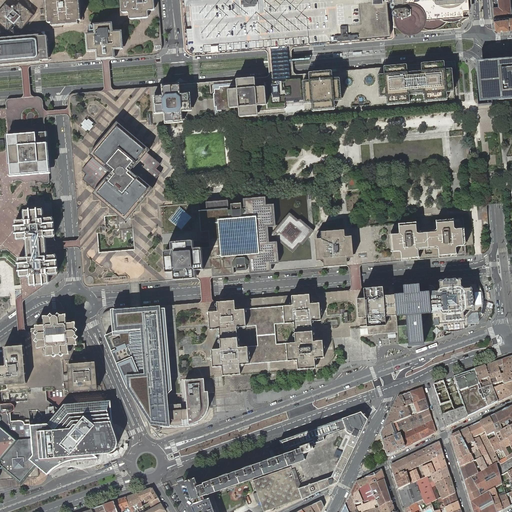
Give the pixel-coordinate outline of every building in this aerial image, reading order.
[(44,0),(45,13),(48,13),(49,24),(52,23),(53,29),(63,28),(63,25),(79,24),(78,21),(84,20),(83,10),(80,10),(79,0),(44,0)] [(122,0),(123,13),(124,14),(125,14),(129,14),(130,14),(130,15),(131,15),(131,19),(131,20),(132,21),(133,21),(148,20),(149,20),(150,19),(150,18),(149,14),(150,13),(150,12),(155,12),(156,12),(156,11),(155,0),(122,0)] [(184,0),(189,47),(193,50),(270,44),(279,43),(289,42),(291,42),(394,34),(394,28),(393,18),(393,15),(393,12),(392,5),(391,0),(184,0)] [(421,30),(423,28),(426,29),(428,30),(431,30),(434,30),(438,29),(441,27),(443,26),(445,25),(446,22),(449,23),(452,22),(455,22),(457,21),(459,21),(461,20),(463,18),(469,17),(469,10),(470,8),(471,5),(472,1),(471,0),(391,0),(392,5),(393,12),(393,15),(393,18),(394,28),(398,28),(400,30),(403,32),(405,33),(409,34),(412,34),(416,33),(418,32),(421,30)] [(492,0),(493,6),(494,14),(511,12),(510,0),(492,0)] [(6,4),(0,11),(0,24),(9,32),(14,25),(15,26),(16,25),(22,30),(35,15),(20,3),(14,10),(6,4)] [(511,15),(509,16),(494,18),(495,29),(496,30),(510,28),(511,27),(511,15)] [(113,22),(94,23),(95,33),(86,34),(87,52),(93,52),(96,52),(97,60),(106,59),(116,58),(116,50),(124,49),(122,31),(114,31),(113,22)] [(40,35),(0,37),(0,65),(25,64),(42,62),(42,61),(48,60),(49,60),(49,59),(47,36),(40,36),(40,35)] [(274,76),(278,76),(283,75),(287,75),(290,75),(289,60),(288,46),(289,46),(289,42),(279,43),(270,44),(270,48),(271,48),(272,61),(274,76)] [(511,57),(493,59),(497,100),(511,98),(511,57)] [(255,198),(192,203),(194,231),(162,234),(160,206),(171,205),(170,187),(171,180),(174,172),(173,159),(171,151),(160,143),(158,126),(161,126),(161,124),(201,120),(201,117),(201,116),(200,114),(200,111),(208,110),(215,110),(216,116),(220,116),(220,118),(249,116),(251,115),(285,113),(286,113),(292,112),(296,112),(348,107),(349,110),(352,110),(352,109),(352,107),(351,107),(351,106),(351,105),(351,104),(352,103),(352,102),(353,102),(354,102),(354,100),(355,99),(356,97),(357,97),(357,96),(358,96),(359,95),(360,95),(361,95),(362,95),(363,96),(364,96),(365,97),(365,98),(366,98),(366,99),(366,100),(367,101),(368,101),(369,101),(370,102),(370,103),(371,104),(371,105),(371,106),(370,106),(370,107),(370,108),(374,108),(374,105),(454,98),(454,94),(457,94),(455,69),(455,61),(436,63),(436,68),(429,69),(429,63),(399,66),(399,71),(392,72),(392,66),(324,72),(324,76),(317,77),(317,73),(297,74),(290,75),(287,75),(287,79),(302,78),(303,100),(299,100),(299,102),(294,102),(294,100),(290,100),(287,101),(287,108),(286,108),(286,110),(276,110),(276,109),(257,110),(239,112),(238,107),(235,107),(235,112),(222,113),(221,111),(217,111),(217,107),(215,107),(214,99),(199,100),(199,98),(200,98),(201,98),(201,97),(202,96),(202,95),(201,94),(201,93),(200,93),(199,93),(198,90),(198,88),(199,88),(199,87),(200,86),(201,86),(210,85),(211,85),(213,85),(221,84),(221,86),(237,85),(236,83),(255,81),(255,84),(264,83),(263,81),(274,80),(279,79),(278,76),(274,76),(266,77),(209,82),(138,88),(108,90),(77,93),(74,93),(71,94),(70,95),(68,97),(68,99),(69,111),(75,191),(80,244),(83,280),(83,283),(84,284),(85,285),(87,286),(89,287),(91,287),(132,284),(205,278),(355,265),(467,256),(466,246),(464,228),(464,220),(432,222),(432,225),(426,225),(421,225),(421,223),(370,227),(352,229),(350,229),(348,229),(316,232),(314,232),(314,231),(314,228),(312,202),(311,201),(311,199),(307,199),(309,224),(307,226),(308,237),(310,239),(312,259),(267,263),(266,262),(261,269),(249,259),(249,260),(250,261),(250,264),(247,265),(247,266),(236,267),(236,265),(233,266),(233,263),(234,261),(233,261),(229,265),(203,267),(198,267),(198,262),(194,263),(194,268),(177,270),(175,252),(193,251),(193,256),(197,256),(197,251),(202,250),(212,250),(213,249),(211,227),(204,221),(218,205),(229,215),(230,214),(229,213),(228,210),(232,210),(231,208),(242,207),(242,209),(245,209),(246,212),(245,213),(246,214),(255,202),(255,198)] [(221,86),(219,86),(220,89),(215,89),(215,94),(214,94),(214,99),(215,107),(217,107),(217,111),(221,111),(222,113),(235,112),(235,107),(238,107),(239,112),(239,117),(258,115),(257,110),(276,109),(276,110),(286,110),(286,108),(287,108),(287,101),(290,100),(294,100),(294,102),(299,102),(299,100),(303,100),(302,78),(287,79),(287,75),(283,75),(278,76),(279,79),(274,80),(263,81),(264,83),(255,84),(255,81),(255,77),(236,78),(236,83),(237,85),(221,86)] [(21,169),(21,174),(39,173),(39,168),(39,162),(45,162),(49,161),(47,143),(43,143),(37,144),(37,138),(36,133),(18,135),(19,139),(19,145),(13,146),(9,146),(10,164),(15,164),(20,163),(21,169)] [(229,208),(228,200),(206,202),(207,210),(199,211),(201,232),(209,232),(210,247),(202,248),(195,249),(194,241),(172,243),(173,251),(165,251),(167,273),(175,272),(176,280),(197,278),(196,270),(203,270),(212,269),(213,277),(234,275),(234,267),(236,267),(237,271),(247,270),(247,266),(250,266),(250,274),(272,272),(271,264),(279,263),(277,242),(269,242),(269,240),(278,239),(293,252),(299,244),(302,244),(308,237),(313,231),(307,226),(300,219),(297,220),(290,213),(277,229),(268,229),(268,227),(276,226),(274,204),(266,205),(266,197),(255,198),(244,199),(245,207),(242,207),(242,203),(231,204),(231,208),(229,208)] [(193,217),(180,207),(170,219),(182,230),(193,217)] [(30,276),(31,284),(32,285),(48,284),(49,282),(49,274),(57,273),(58,272),(56,256),(55,255),(47,255),(46,249),(46,244),(45,237),(53,236),(55,235),(53,219),(52,217),(44,218),(43,210),(41,209),(26,210),(24,212),(25,220),(17,220),(16,222),(17,238),(19,239),(27,238),(27,245),(28,250),(28,257),(20,258),(19,259),(20,275),(22,276),(30,276)] [(435,291),(429,291),(431,312),(431,313),(433,332),(434,331),(437,327),(441,330),(443,331),(447,331),(451,331),(454,331),(458,331),(462,330),(467,328),(467,324),(467,317),(469,315),(471,313),(479,312),(481,312),(482,310),(482,307),(483,305),(483,302),(483,298),(483,295),(482,292),(481,290),(480,286),(478,283),(476,280),(475,277),(461,278),(439,280),(440,287),(438,290),(435,291)] [(409,341),(410,344),(423,343),(423,340),(433,339),(433,332),(431,313),(431,312),(429,291),(425,292),(420,292),(419,283),(403,285),(404,293),(395,294),(396,315),(398,332),(399,342),(409,341)] [(395,294),(394,290),(383,291),(383,287),(364,289),(364,292),(360,293),(360,298),(357,299),(358,317),(362,317),(366,317),(367,324),(367,326),(360,326),(360,327),(360,329),(361,335),(376,334),(398,332),(396,315),(395,294)] [(293,305),(288,305),(284,306),(244,309),(235,310),(235,300),(217,302),(218,311),(209,312),(210,329),(220,329),(220,338),(221,349),(212,349),(213,367),(223,366),(223,375),(241,374),(240,365),(248,364),(288,361),(297,360),(298,369),(316,368),(315,358),(324,357),(323,340),(313,341),(313,331),(312,321),(321,320),(320,303),(310,304),(309,294),(292,296),(293,305)] [(181,380),(174,305),(134,308),(127,309),(112,310),(108,310),(106,311),(105,313),(103,315),(102,317),(101,319),(101,321),(101,324),(106,335),(129,388),(137,407),(140,412),(143,416),(147,419),(151,422),(155,423),(160,424),(165,425),(170,425),(178,425),(184,425),(190,424),(195,423),(199,421),(202,418),(205,415),(207,411),(209,407),(210,403),(210,397),(209,395),(209,393),(209,391),(206,391),(204,378),(181,380)] [(467,317),(467,324),(479,323),(479,312),(471,313),(469,315),(467,317)] [(66,317),(45,318),(45,325),(39,325),(39,328),(38,328),(39,344),(40,344),(41,347),(44,347),(44,350),(47,349),(47,353),(50,353),(50,354),(67,352),(67,351),(69,351),(69,348),(72,348),(72,345),(75,344),(73,322),(67,323),(66,317)] [(0,385),(7,385),(27,383),(25,355),(24,345),(5,346),(6,365),(0,365),(0,385)] [(511,358),(511,357),(485,367),(489,378),(492,386),(499,383),(503,382),(504,385),(511,382),(511,358)] [(70,392),(98,389),(96,361),(71,363),(71,360),(63,361),(64,378),(65,390),(70,390),(70,392)] [(481,389),(492,386),(489,378),(485,367),(474,370),(476,374),(478,382),(479,385),(480,385),(481,389)] [(474,370),(454,378),(468,417),(487,407),(474,370)] [(500,386),(505,399),(511,395),(511,382),(504,385),(500,386)] [(485,400),(487,407),(498,402),(493,389),(492,386),(481,389),(485,400)] [(493,389),(498,402),(505,399),(500,386),(495,388),(493,389)] [(407,407),(411,406),(413,405),(426,400),(422,389),(412,392),(402,396),(405,405),(406,408),(407,407)] [(0,480),(15,479),(22,484),(27,478),(39,477),(38,466),(28,458),(32,453),(29,423),(29,420),(20,421),(12,421),(11,412),(12,412),(13,411),(14,410),(15,409),(15,407),(14,406),(14,405),(13,404),(12,404),(10,403),(1,404),(0,396),(0,480)] [(398,397),(393,408),(398,411),(404,408),(403,405),(405,405),(402,396),(398,397)] [(110,399),(63,403),(59,409),(54,414),(50,419),(46,422),(29,423),(32,453),(28,458),(38,466),(47,474),(49,471),(52,468),(57,465),(60,463),(62,462),(68,460),(74,459),(80,458),(89,458),(93,458),(99,457),(94,453),(99,453),(104,452),(107,453),(110,452),(112,451),(115,450),(116,448),(117,447),(118,445),(118,443),(118,441),(118,440),(117,438),(117,436),(112,424),(113,421),(110,399)] [(412,407),(415,415),(417,414),(429,410),(426,400),(413,405),(411,406),(412,407)] [(502,431),(511,426),(511,406),(504,411),(494,415),(502,431)] [(393,408),(383,428),(388,426),(396,423),(411,417),(407,407),(406,408),(404,408),(398,411),(393,408)] [(400,435),(405,448),(428,436),(427,434),(427,431),(428,430),(425,424),(432,421),(429,410),(417,414),(415,415),(411,417),(396,423),(388,426),(393,438),(400,435)] [(284,450),(285,450),(282,441),(312,431),(343,419),(357,414),(365,423),(358,437),(338,479),(337,481),(302,498),(302,499),(338,482),(367,420),(360,412),(311,429),(280,440),(281,441),(284,450)] [(289,449),(290,452),(301,448),(301,447),(302,448),(303,452),(304,453),(306,459),(305,459),(254,477),(255,480),(291,467),(299,488),(302,498),(337,481),(338,479),(358,437),(365,423),(357,414),(343,419),(312,431),(282,441),(285,450),(287,449),(289,449)] [(496,431),(497,434),(502,431),(494,415),(489,418),(496,431)] [(502,448),(499,444),(496,437),(491,440),(488,435),(494,432),(495,435),(497,434),(496,431),(489,418),(480,422),(485,432),(486,434),(487,436),(494,452),(495,451),(499,449),(500,451),(503,450),(502,448)] [(427,434),(428,436),(436,433),(436,432),(432,421),(425,424),(428,430),(427,431),(427,434)] [(473,438),(473,440),(475,443),(479,451),(482,458),(487,468),(496,463),(499,462),(499,461),(494,452),(487,436),(486,434),(485,432),(480,422),(468,428),(473,438)] [(380,434),(382,441),(393,438),(388,426),(383,428),(380,434)] [(507,440),(511,436),(511,426),(502,431),(497,434),(495,435),(496,437),(499,444),(507,440)] [(473,438),(468,428),(459,433),(464,444),(467,443),(472,441),(472,442),(471,443),(472,444),(473,444),(475,447),(473,448),(471,449),(469,450),(467,446),(466,447),(470,455),(471,455),(474,453),(479,451),(475,443),(473,440),(473,438)] [(464,444),(459,433),(450,437),(454,449),(464,444)] [(393,438),(382,441),(387,456),(405,448),(400,435),(393,438)] [(502,448),(503,450),(506,457),(506,458),(508,460),(511,457),(511,436),(507,440),(499,444),(502,448)] [(277,443),(272,445),(275,454),(280,452),(277,443)] [(435,459),(443,455),(439,443),(429,447),(435,459)] [(454,449),(458,461),(470,455),(466,447),(464,444),(454,449)] [(198,501),(194,503),(193,503),(194,503),(196,511),(214,511),(209,498),(210,497),(209,494),(208,494),(208,493),(252,478),(254,477),(305,459),(306,459),(304,453),(303,452),(302,448),(301,447),(301,448),(290,452),(288,452),(286,453),(276,457),(276,455),(268,458),(268,459),(264,461),(252,465),(252,464),(244,467),(244,468),(240,469),(228,474),(228,473),(220,476),(220,477),(216,478),(208,481),(203,482),(204,483),(198,485),(195,477),(185,480),(185,481),(186,481),(192,499),(197,497),(198,501)] [(429,447),(422,451),(427,462),(428,462),(432,460),(435,459),(429,447)] [(422,451),(406,459),(410,470),(411,470),(427,462),(422,451)] [(477,460),(482,458),(479,451),(474,453),(477,460)] [(437,473),(447,468),(443,455),(435,459),(432,460),(437,473)] [(458,461),(460,468),(473,462),(471,457),(472,456),(471,455),(470,455),(458,461)] [(480,468),(482,472),(487,468),(482,458),(477,460),(476,461),(480,468)] [(410,470),(406,459),(391,466),(390,467),(394,478),(404,473),(404,475),(406,474),(405,473),(406,472),(410,470)] [(460,468),(464,482),(478,474),(479,473),(479,472),(478,472),(477,472),(477,471),(476,470),(473,462),(460,468)] [(495,488),(502,484),(501,482),(500,477),(496,463),(487,468),(482,472),(479,473),(478,474),(464,482),(473,511),(496,511),(489,492),(495,488)] [(407,474),(406,472),(405,473),(406,474),(408,479),(410,485),(413,484),(417,482),(420,480),(426,478),(426,477),(430,476),(435,473),(434,472),(431,464),(430,465),(422,468),(425,476),(419,478),(416,470),(409,474),(412,482),(411,482),(408,474),(407,474)] [(264,511),(302,498),(299,488),(291,467),(255,480),(253,480),(253,481),(257,492),(253,494),(257,503),(261,502),(262,507),(264,511)] [(420,480),(417,482),(422,499),(424,502),(426,505),(436,500),(434,496),(430,488),(435,485),(450,478),(447,468),(437,473),(435,473),(430,476),(433,482),(429,484),(426,477),(426,478),(420,480)] [(370,487),(385,480),(382,471),(381,470),(366,478),(369,484),(370,487)] [(404,473),(394,478),(396,484),(408,479),(406,474),(404,475),(404,473)] [(366,511),(368,511),(379,508),(374,497),(370,487),(369,484),(366,478),(357,483),(353,489),(358,492),(362,503),(364,502),(365,505),(363,505),(366,511)] [(442,500),(455,494),(453,487),(450,478),(435,485),(439,493),(441,498),(442,500)] [(410,485),(408,479),(396,484),(398,490),(410,485)] [(379,508),(392,502),(388,490),(385,480),(370,487),(374,497),(379,508)] [(413,484),(410,485),(398,490),(404,509),(415,503),(416,503),(418,502),(422,499),(417,482),(413,484)] [(152,487),(138,492),(142,501),(143,500),(144,499),(145,499),(146,501),(147,502),(149,501),(150,502),(149,503),(152,508),(161,503),(158,497),(152,488),(152,487)] [(496,511),(499,511),(503,510),(498,497),(496,493),(495,488),(489,492),(496,511)] [(356,508),(357,511),(366,511),(363,505),(361,506),(360,504),(362,503),(358,492),(353,489),(350,495),(355,506),(356,508)] [(138,492),(126,497),(129,506),(129,508),(129,509),(130,511),(132,511),(135,511),(133,507),(132,506),(136,504),(137,503),(138,503),(139,506),(140,508),(143,506),(141,501),(142,501),(138,492)] [(503,510),(510,506),(506,495),(506,494),(501,496),(501,494),(498,495),(498,493),(496,493),(498,497),(503,510)] [(458,502),(455,494),(442,500),(441,498),(438,499),(440,504),(443,503),(445,508),(458,502)] [(347,511),(357,511),(356,508),(355,506),(350,495),(345,506),(347,511)] [(126,497),(114,501),(117,511),(119,511),(121,510),(122,511),(126,509),(126,508),(129,506),(126,497)] [(321,500),(310,505),(314,511),(321,511),(324,506),(322,500),(321,500)] [(117,511),(114,501),(103,505),(106,511),(117,511)] [(380,511),(395,511),(392,502),(379,508),(380,511)] [(458,511),(461,511),(458,502),(444,509),(444,510),(446,510),(446,511),(458,511)] [(162,511),(166,510),(161,503),(152,508),(145,511),(162,511)] [(415,503),(404,509),(404,511),(419,511),(415,503)]
